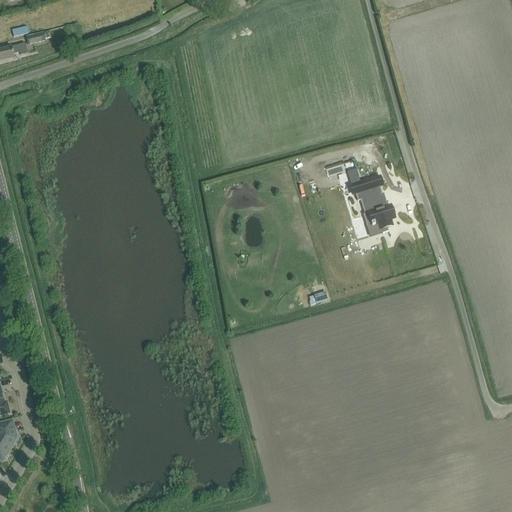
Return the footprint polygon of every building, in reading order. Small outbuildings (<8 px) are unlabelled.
[(77,24),(67,27),(71,44),(82,41),(77,24)] [(26,27),(12,30),(13,38),(28,34),(26,27)] [(49,31),(26,37),(28,45),(46,41),(45,39),(50,38),(49,31)] [(28,54),(25,44),(6,49),(0,50),(0,62),(14,59),(13,54),(20,53),(21,56),(28,54)] [(389,140),(368,145),(375,171),(406,163),(406,160),(395,163),(389,140)] [(380,178),(350,187),(353,195),(355,195),(358,202),(361,201),(365,215),(363,215),(367,227),(379,223),(381,230),(381,229),(382,233),(388,232),(387,228),(392,227),(390,220),(395,218),(392,209),(387,210),(386,208),(378,210),(374,197),(382,195),(379,187),(382,186),(380,178)] [(395,214),(397,224),(412,220),(409,204),(394,207),(396,214),(395,214)] [(0,388),(0,415),(9,414),(7,403),(4,403),(0,388)] [(17,438),(14,429),(12,422),(12,421),(0,424),(0,460),(2,462),(17,438)]
